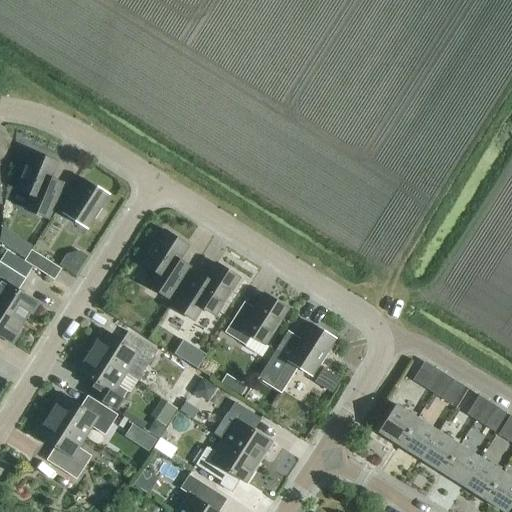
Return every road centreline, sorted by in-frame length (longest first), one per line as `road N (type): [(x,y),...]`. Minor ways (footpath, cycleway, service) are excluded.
road 1 (residential): [(155,183),(0,433)]
road 2 (residential): [(385,343),(361,310),(155,183)]
road 3 (residential): [(0,109),(44,117),(155,183)]
road 4 (residential): [(385,343),(427,349),(511,405)]
road 5 (residential): [(325,455),(378,369),(385,343)]
